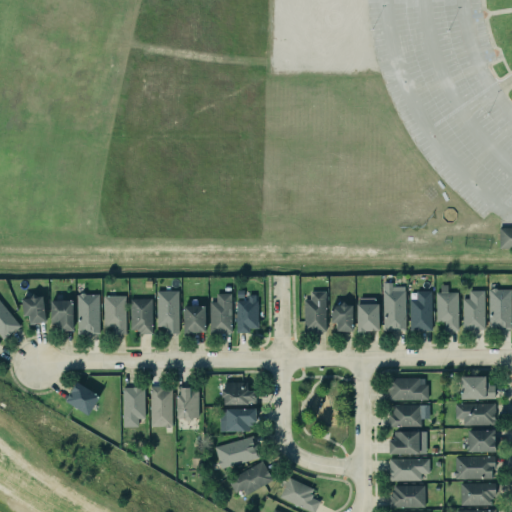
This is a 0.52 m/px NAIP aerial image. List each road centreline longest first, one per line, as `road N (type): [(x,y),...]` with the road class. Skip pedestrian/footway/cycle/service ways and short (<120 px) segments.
road 1 (residential): [(33,366),(511,358)]
road 2 (residential): [(279,276),(283,445),(312,463),(359,470)]
road 3 (residential): [(359,359),(358,511)]
